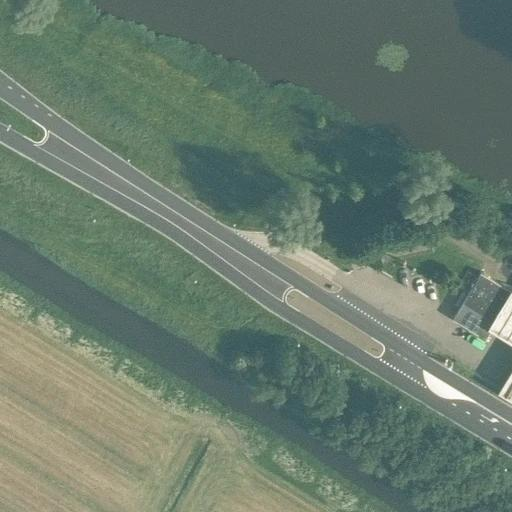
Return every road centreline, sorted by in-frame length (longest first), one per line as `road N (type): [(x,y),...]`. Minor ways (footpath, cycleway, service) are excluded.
road 1 (secondary): [(234,260),(275,305),(511,450)]
road 2 (secondary): [(511,416),(298,281),(234,260)]
road 3 (secondary): [(80,161),(234,260)]
